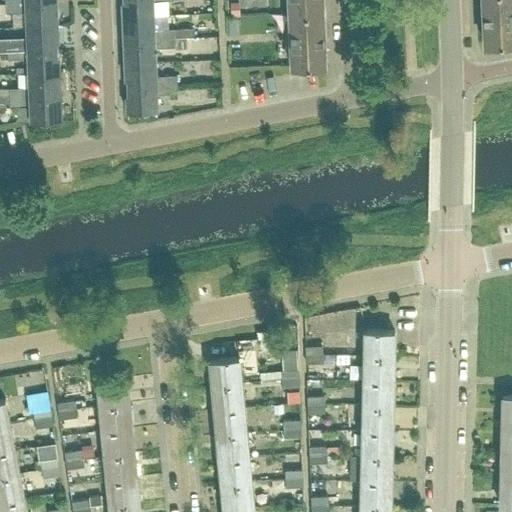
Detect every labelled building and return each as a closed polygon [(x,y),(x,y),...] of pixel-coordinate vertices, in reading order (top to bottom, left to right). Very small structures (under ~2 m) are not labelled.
[(122,1),(123,16),(153,15),(152,0),(124,0),(124,1),(122,1)] [(287,0),(288,11),(322,9),(321,0),(287,0)] [(511,0),(481,0),(483,41),(511,39),(511,0)] [(26,11),(26,26),(58,25),(57,1),(5,3),(5,12),(26,11)] [(322,9),(288,11),(290,63),(324,61),(322,9)] [(123,16),(123,39),(174,37),(173,28),(154,29),(153,15),(123,16)] [(6,40),(7,50),(57,48),(56,39),(59,39),(58,25),(26,26),(27,39),(6,40)] [(183,37),(183,48),(212,47),(212,36),(183,37)] [(123,39),(124,62),(155,61),(155,47),(160,47),(160,46),(174,45),(174,37),(123,39)] [(28,58),(28,73),(60,71),(59,55),(57,55),(57,48),(7,50),(7,58),(28,58)] [(128,78),(128,85),(176,84),(175,74),(156,75),(155,61),(124,62),(125,78),(128,78)] [(8,87),(9,97),(61,95),(60,71),(28,73),(29,87),(25,87),(8,87)] [(176,84),(128,85),(128,94),(126,94),(126,110),(157,109),(156,93),(177,92),(176,84)] [(61,95),(9,97),(9,105),(25,105),(30,105),(30,120),(62,119),(61,95)] [(365,328),(364,354),(393,355),(394,329),(365,328)] [(305,345),(305,353),(322,353),(321,345),(305,345)] [(305,353),(305,361),(322,361),(322,353),(305,353)] [(364,354),(363,379),(393,380),(393,355),(364,354)] [(209,359),(211,385),(241,382),(238,356),(209,359)] [(297,369),(281,369),(281,378),(298,377),(298,369),(297,369)] [(97,379),(100,405),(129,402),(127,376),(97,379)] [(298,377),(281,378),(281,386),(298,385),(298,377)] [(363,379),(363,404),(392,405),(393,380),(363,379)] [(211,385),(214,409),(243,406),(241,382),(211,385)] [(280,391),(280,403),(296,404),(296,391),(280,391)] [(511,394),(502,394),(502,422),(511,422),(511,394)] [(323,395),(307,395),(307,404),(324,403),(323,395)] [(0,398),(0,425),(9,423),(4,398),(0,398)] [(73,399),(57,401),(58,409),(74,407),(73,399)] [(100,405),(102,430),(131,427),(129,402),(100,405)] [(324,403),(307,404),(307,412),(324,411),(324,403)] [(363,404),(362,429),(391,430),(392,405),(363,404)] [(214,409),(216,434),(246,431),(243,406),(214,409)] [(49,407),(33,410),(34,418),(51,416),(49,407)] [(74,407),(58,409),(59,416),(76,415),(74,407)] [(51,416),(34,418),(35,426),(52,423),(51,416)] [(299,418),(283,419),(283,427),(300,427),(299,418)] [(511,422),(502,422),(501,449),(511,449),(511,422)] [(0,425),(0,450),(14,448),(9,423),(0,425)] [(102,430),(104,454),(134,451),(131,427),(102,430)] [(300,427),(283,427),(283,436),(300,435),(300,427)] [(362,429),(361,454),(391,455),(391,430),(362,429)] [(216,434),(219,459),(248,456),(246,431),(216,434)] [(278,442),(278,458),(294,458),(294,442),(278,442)] [(325,445),(309,445),(309,454),(325,453),(325,445)] [(0,450),(0,475),(19,472),(14,448),(0,450)] [(80,448),(64,450),(65,459),(82,457),(80,448)] [(511,449),(501,449),(501,476),(511,476),(511,449)] [(104,454),(107,479),(136,476),(134,451),(104,454)] [(325,453),(309,454),(309,462),(326,461),(325,453)] [(361,454),(361,479),(390,480),(391,455),(361,454)] [(219,459),(221,483),(250,480),(248,456),(219,459)] [(56,457),(40,459),(41,467),(58,465),(57,457),(56,457)] [(82,457),(65,459),(66,467),(83,465),(82,457)] [(58,465),(41,467),(43,476),(59,473),(58,465)] [(301,469),(285,469),(285,477),(301,476),(301,469)] [(0,475),(0,500),(24,496),(19,472),(0,475)] [(107,479),(109,504),(138,501),(136,476),(107,479)] [(301,476),(285,477),(285,485),(302,485),(301,476)] [(511,476),(501,476),(500,505),(511,504),(511,476)] [(361,479),(360,504),(390,505),(390,480),(361,479)] [(221,483),(223,508),(253,505),(250,480),(221,483)] [(327,495),(310,495),(311,503),(327,503),(327,495)] [(0,500),(0,511),(26,511),(24,496),(0,500)] [(88,497),(71,500),(72,508),(89,506),(88,497)] [(109,504),(109,511),(139,511),(138,501),(109,504)] [(327,503),(311,503),(311,511),(328,511),(327,503)]
